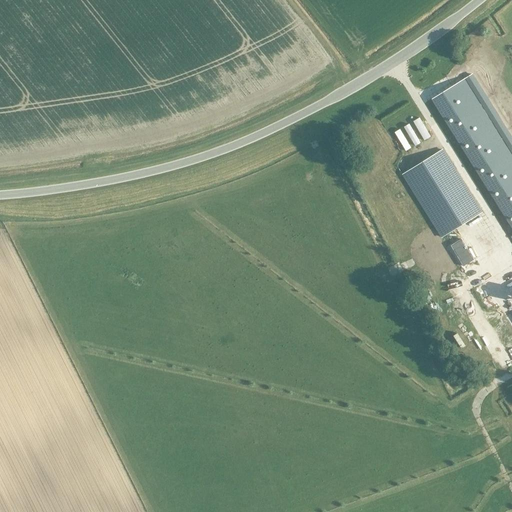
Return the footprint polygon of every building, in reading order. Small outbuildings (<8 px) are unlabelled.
[(511,156),(464,79),(432,99),(511,227),(511,156)] [(403,175),(441,238),(482,212),(443,150),(403,175)] [(462,238),(452,245),(464,265),(475,259),(462,238)] [(439,261),(451,280),(460,275),(450,260),(445,263),(443,259),(439,261)] [(511,272),(509,271),(503,284),(511,288),(511,272)]
